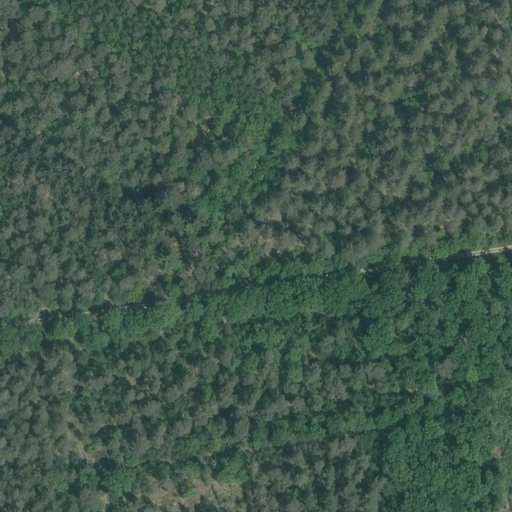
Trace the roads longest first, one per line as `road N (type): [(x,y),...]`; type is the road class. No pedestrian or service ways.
road 1 (track): [(511,245),(59,316)]
road 2 (track): [(361,0),(216,232)]
road 3 (track): [(108,511),(98,473),(82,459),(74,314)]
